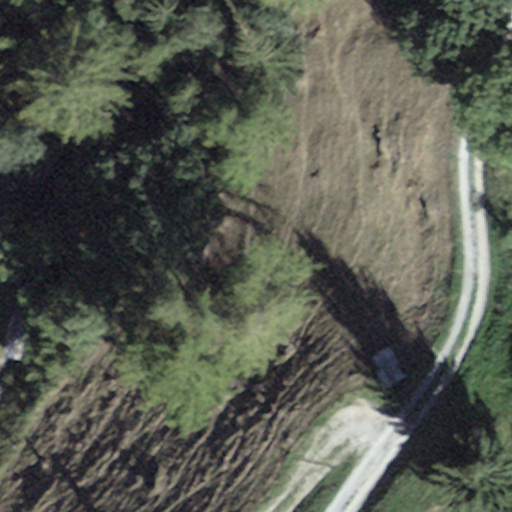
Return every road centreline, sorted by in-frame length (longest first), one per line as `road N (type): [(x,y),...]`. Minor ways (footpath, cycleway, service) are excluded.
road 1 (track): [(334,511),(470,317),(460,128),(507,0)]
road 2 (track): [(378,448),(351,416),(253,511)]
